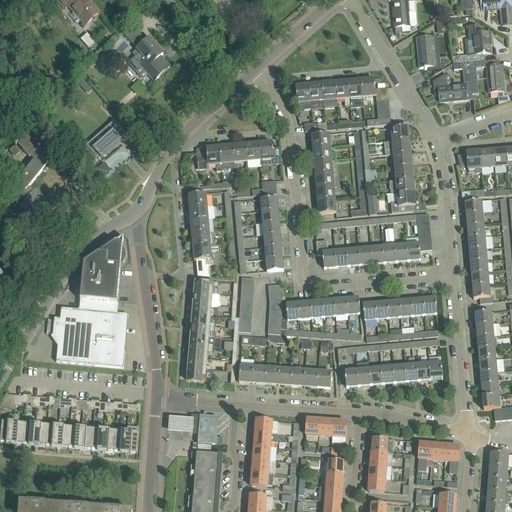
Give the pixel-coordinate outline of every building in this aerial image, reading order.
[(85,26),(92,20),(99,13),(87,0),(57,0),(64,7),(65,8),(67,6),(85,26)] [(201,0),(219,22),(238,7),(232,0),(201,0)] [(397,0),(397,2),(392,2),(395,28),(402,28),(402,33),(410,33),(409,27),(410,27),(410,26),(416,25),(415,13),(409,14),(407,1),(410,1),(410,2),(414,2),(414,3),(425,2),(423,0),(397,0)] [(472,10),(470,0),(463,0),(464,11),(472,10)] [(511,9),(511,0),(483,0),(484,7),(500,5),(502,26),(511,25),(511,9)] [(478,27),(468,28),(470,40),(465,41),(467,56),(453,57),(453,65),(469,63),(478,62),(477,56),(482,55),(483,56),(485,56),(485,55),(490,54),(489,41),(490,41),(489,33),(479,34),(478,27)] [(134,46),(143,37),(134,28),(125,37),(134,46)] [(87,48),(94,43),(87,33),(80,38),(87,48)] [(426,38),(416,39),(419,69),(424,68),(424,70),(427,69),(427,68),(429,68),(429,70),(440,69),(439,57),(435,58),(433,38),(426,38)] [(136,58),(131,63),(137,69),(140,66),(154,81),(169,67),(160,57),(163,54),(149,39),(132,53),(136,58)] [(482,62),(478,62),(469,63),(470,70),(471,83),(477,82),(476,69),(482,69),(482,62)] [(489,94),(504,92),(501,66),(486,68),(489,94)] [(467,101),(465,85),(452,86),(451,75),(445,76),(433,83),(435,96),(439,95),(439,104),(467,101)] [(376,96),(375,90),(374,80),(361,81),(362,98),(376,97),(376,96)] [(350,107),(363,106),(362,98),(361,81),(348,82),(350,99),(350,106),(350,107)] [(350,99),(348,82),(335,83),(336,100),(345,100),(346,106),(350,106),(350,99)] [(323,101),(336,100),(335,83),(322,84),(323,101)] [(323,102),(323,101),(322,84),(309,86),(311,111),(324,109),(323,102)] [(306,111),(311,111),(309,86),(295,87),(297,104),(305,103),(306,111)] [(339,125),(333,126),(332,115),(325,115),(326,126),(326,131),(339,130),(339,125)] [(367,128),(391,126),(390,119),(378,121),(367,122),(367,128)] [(103,139),(88,153),(95,161),(104,153),(106,155),(119,143),(118,141),(126,134),(114,121),(99,134),(103,139)] [(392,142),(409,141),(408,128),(391,129),(392,142)] [(313,150),(330,148),(329,135),(312,137),(313,150)] [(51,159),(45,155),(42,152),(40,154),(37,151),(38,150),(26,136),(9,151),(14,157),(23,150),(29,158),(30,157),(34,162),(18,181),(16,179),(9,187),(25,200),(19,209),(41,226),(56,208),(34,190),(33,191),(29,187),(42,170),(44,172),(47,168),(45,166),(51,159)] [(394,155),(410,154),(409,141),(392,142),(385,143),(386,156),(394,155)] [(272,143),(258,144),(260,161),(267,160),(267,166),(273,166),(282,165),(280,148),(272,149),(272,143)] [(258,144),(246,145),(247,162),(260,161),(258,144)] [(220,148),(222,165),(234,163),(233,146),(228,147),(228,145),(220,146),(220,148)] [(246,145),(233,146),(234,163),(247,162),(246,145)] [(202,158),(197,158),(198,170),(203,170),(206,170),(206,166),(216,165),(217,173),(222,173),(222,165),(220,148),(215,148),(215,147),(206,147),(206,149),(207,157),(202,158)] [(330,148),(313,150),(314,163),(331,161),(330,148)] [(494,168),(507,166),(506,150),(493,151),(494,168)] [(481,169),(494,168),(493,151),(480,152),(481,169)] [(482,173),(481,169),(480,152),(466,153),(467,156),(458,157),(460,166),(467,166),(468,170),(475,169),(475,174),(482,173)] [(395,169),(412,167),(410,154),(394,155),(395,169)] [(79,175),(62,157),(55,164),(71,182),(79,175)] [(335,200),(332,174),(331,161),(314,163),(318,202),(335,200)] [(396,181),(413,180),(412,167),(395,169),(396,181)] [(397,195),(414,193),(413,180),(396,181),(389,182),(391,195),(397,195)] [(262,191),(276,190),(275,183),(262,184),(262,191)] [(391,215),(414,213),(413,207),(415,207),(414,193),(397,195),(398,202),(390,203),(391,215)] [(190,210),(207,208),(206,195),(188,196),(190,210)] [(379,210),(374,210),(373,197),(368,198),(370,216),(379,215),(379,210)] [(366,217),(365,211),(364,198),(359,199),(360,211),(351,212),(352,218),(366,217)] [(261,213),(278,212),(277,199),(260,201),(261,213)] [(335,200),(318,202),(319,215),(336,214),(335,200)] [(501,213),(506,212),(505,200),(487,202),(487,206),(501,205),(501,213)] [(466,216),(482,215),(481,202),(465,204),(466,216)] [(191,223),(208,221),(207,208),(190,210),(191,223)] [(263,225),(279,224),(278,212),(261,213),(263,225)] [(467,228),(484,226),(482,215),(466,216),(467,228)] [(192,235),(215,233),(214,221),(208,221),(191,223),(192,235)] [(335,229),(345,228),(344,223),(332,224),(333,234),(335,234),(335,229)] [(264,237),(280,235),(279,224),(263,225),(264,237)] [(328,234),(333,234),(332,224),(320,225),(320,230),(327,229),(328,234)] [(468,240),(485,238),(484,226),(467,228),(468,240)] [(193,248),(216,246),(215,233),(192,235),(193,248)] [(265,249),(281,247),(280,235),(264,237),(265,249)] [(469,252),(486,250),(485,238),(468,240),(469,252)] [(120,270),(119,268),(121,267),(123,265),(124,263),(125,261),(126,259),(126,256),(126,254),(125,251),(124,249),(123,247),(121,246),(119,244),(117,243),(115,243),(112,242),(110,243),(108,243),(105,244),(103,246),(102,247),(100,249),(99,251),(99,254),(98,255),(103,255),(97,312),(117,314),(116,312),(116,304),(117,304),(120,270)] [(335,252),(327,253),(326,242),(316,243),(317,256),(323,256),(324,270),(336,269),(335,252)] [(419,253),(419,247),(419,245),(406,246),(408,262),(420,261),(419,253)] [(212,260),(211,252),(218,251),(218,246),(216,246),(193,248),(194,262),(203,261),(203,266),(212,265),(212,260)] [(396,263),(408,262),(406,246),(394,247),(396,263)] [(266,261),(282,259),(281,247),(265,249),(266,261)] [(384,264),(396,263),(394,247),(382,248),(384,264)] [(372,266),(384,264),(382,248),(371,249),(372,266)] [(360,267),(372,266),(371,249),(359,250),(360,267)] [(348,268),(360,267),(359,250),(347,251),(348,268)] [(470,264),(487,262),(486,250),(469,252),(470,264)] [(336,269),(348,268),(347,251),(335,252),(336,269)] [(103,255),(98,255),(96,255),(96,256),(83,265),(79,309),(78,311),(97,312),(103,255)] [(266,261),(267,273),(283,272),(282,259),(266,261)] [(471,275),(488,274),(487,262),(470,264),(471,275)] [(0,288),(0,289),(8,282),(0,271),(0,288)] [(472,287),(489,286),(488,274),(471,275),(472,287)] [(213,283),(204,282),(194,281),(193,294),(212,296),(212,295),(213,287),(217,288),(218,283),(213,283)] [(492,298),(490,298),(489,286),(472,287),(473,300),(479,299),(480,305),(493,304),(492,298)] [(217,296),(212,295),(212,296),(193,294),(192,305),(216,307),(216,303),(217,296)] [(346,300),(347,316),(360,315),(358,299),(346,300)] [(424,316),(436,315),(437,315),(435,299),(423,300),(424,316)] [(335,318),(347,316),(346,300),(334,301),(335,318)] [(412,318),(424,316),(423,300),(411,301),(412,318)] [(323,319),(335,318),(334,301),(322,302),(323,319)] [(401,319),(412,318),(411,301),(399,302),(401,319)] [(312,320),(323,319),(322,302),(310,303),(312,320)] [(389,320),(401,319),(399,302),(387,303),(389,320)] [(300,321),(312,320),(310,303),(298,304),(300,321)] [(377,321),(389,320),(387,303),(375,304),(377,321)] [(287,322),(300,321),(298,304),(286,305),(287,322)] [(364,322),(377,321),(375,304),(363,305),(364,322)] [(216,311),(216,307),(192,305),(191,316),(210,317),(211,310),(216,311)] [(97,312),(78,311),(61,309),(60,320),(54,319),(52,336),(51,337),(58,347),(56,363),(92,366),(97,312)] [(128,315),(117,314),(97,312),(92,366),(123,369),(128,315)] [(492,325),(492,323),(491,313),(475,315),(476,327),(492,325)] [(210,324),(210,317),(191,316),(190,326),(214,328),(214,324),(210,324)] [(494,338),(493,337),(500,336),(499,324),(492,325),(476,327),(477,339),(494,338)] [(214,332),(214,328),(190,326),(189,337),(214,339),(215,332),(214,332)] [(325,335),(320,335),(319,329),(313,329),(313,334),(312,339),(325,340),(325,335)] [(281,337),(280,336),(268,336),(267,340),(275,344),(281,344),(281,337)] [(215,339),(214,339),(189,337),(188,348),(212,350),(213,346),(215,346),(215,339)] [(478,351),(495,349),(494,338),(477,339),(478,351)] [(267,340),(255,339),(255,346),(266,348),(267,340)] [(322,352),(332,352),(333,345),(323,344),(322,352)] [(416,359),(415,348),(415,344),(403,345),(403,350),(408,349),(409,351),(412,351),(413,359),(416,359)] [(212,354),(212,350),(188,348),(188,359),(207,360),(207,354),(212,354)] [(346,355),(356,354),(355,349),(338,351),(339,364),(347,364),(346,355)] [(479,363),(496,361),(495,349),(478,351),(479,363)] [(430,381),(429,364),(429,358),(416,359),(417,365),(418,382),(430,381)] [(206,367),(207,360),(188,359),(187,369),(211,371),(211,367),(206,367)] [(253,367),(252,367),(253,361),(240,360),(239,383),(252,384),(253,367)] [(480,375),(497,373),(496,361),(479,363),(480,375)] [(235,373),(236,362),(232,362),(231,365),(227,365),(226,372),(231,373),(235,373)] [(429,364),(430,381),(442,380),(441,363),(429,364)] [(406,383),(418,382),(417,365),(405,366),(406,383)] [(394,384),(406,383),(405,366),(393,368),(394,384)] [(265,385),(266,368),(253,367),(252,384),(265,385)] [(278,386),(279,369),(266,368),(265,385),(278,386)] [(382,385),(394,384),(393,368),(381,369),(382,385)] [(210,375),(211,371),(187,369),(186,380),(205,382),(206,375),(210,375)] [(291,387),(292,370),(279,369),(278,386),(291,387)] [(370,386),(382,385),(381,369),(369,370),(370,386)] [(304,388),(305,371),(292,370),(291,387),(304,388)] [(358,387),(370,386),(369,370),(357,371),(358,387)] [(317,389),(318,372),(305,371),(304,388),(317,389)] [(346,389),(358,387),(357,371),(345,372),(346,389)] [(318,372),(317,389),(330,389),(331,372),(318,372)] [(481,387),(498,385),(497,373),(480,375),(481,387)] [(482,399),(499,397),(498,385),(481,387),(482,399)] [(8,396),(8,394),(6,394),(1,403),(7,404),(7,409),(14,410),(15,406),(15,396),(8,396)] [(26,404),(27,396),(23,395),(23,397),(15,396),(15,406),(22,406),(22,404),(26,404)] [(31,397),(31,396),(27,396),(26,404),(30,404),(30,407),(37,408),(38,398),(31,397)] [(49,406),(49,397),(45,397),(45,399),(38,398),(37,408),(44,408),(45,405),(49,406)] [(53,399),(54,398),(49,397),(49,406),(53,406),(53,409),(60,409),(61,400),(53,399)] [(500,410),(499,397),(482,399),(483,411),(494,410),(500,410)] [(72,408),(72,399),(68,399),(68,401),(61,400),(60,409),(67,410),(67,407),(72,408)] [(76,401),(76,400),(72,399),(72,408),(76,408),(75,410),(83,411),(83,402),(76,401)] [(94,409),(95,401),(91,401),(91,403),(83,402),(83,411),(90,412),(90,409),(94,409)] [(99,403),(99,401),(95,401),(94,409),(98,410),(98,412),(105,413),(106,403),(99,403)] [(117,411),(118,403),(114,403),(113,404),(106,403),(105,413),(113,413),(113,411),(117,411)] [(122,405),(122,403),(118,403),(117,411),(121,412),(121,415),(128,415),(129,406),(122,405)] [(136,413),(140,413),(141,405),(136,404),(136,406),(129,406),(128,415),(135,416),(136,413)] [(168,429),(192,431),(193,415),(169,414),(168,429)] [(0,438),(0,442),(11,444),(14,416),(9,415),(8,423),(1,422),(0,438)] [(19,418),(18,417),(14,416),(11,444),(23,445),(24,424),(22,424),(21,421),(19,418)] [(197,450),(210,451),(211,451),(211,446),(216,446),(216,445),(222,446),(222,438),(216,437),(218,418),(200,417),(199,418),(191,417),(190,432),(198,433),(197,450)] [(256,421),(255,434),(271,435),(271,432),(272,422),(256,421)] [(319,437),(320,422),(307,421),(305,436),(319,437)] [(332,438),(333,422),(320,422),(319,437),(332,438)] [(346,439),(347,423),(333,422),(332,438),(346,439)] [(23,445),(34,446),(36,425),(24,424),(23,445)] [(34,446),(45,447),(47,426),(36,425),(34,446)] [(45,447),(57,448),(59,427),(47,426),(45,447)] [(57,448),(68,448),(70,428),(59,427),(57,448)] [(68,448),(80,449),(81,429),(70,428),(68,448)] [(80,449),(91,450),(93,430),(81,429),(80,449)] [(91,450),(102,451),(104,431),(93,430),(91,450)] [(114,452),(114,447),(115,432),(104,431),(102,451),(114,452)] [(114,452),(125,453),(127,432),(115,432),(114,447),(114,452)] [(125,453),(137,454),(138,433),(127,432),(125,453)] [(255,434),(254,448),(269,449),(269,448),(270,443),(277,443),(278,443),(278,436),(277,436),(271,435),(255,434)] [(372,440),(371,452),(393,454),(394,442),(388,441),(372,440)] [(431,462),(433,446),(419,445),(417,471),(426,472),(427,461),(431,462)] [(445,463),(446,447),(433,446),(431,462),(445,463)] [(448,475),(457,475),(459,448),(446,447),(445,463),(449,463),(448,475)] [(254,448),(253,461),(268,462),(269,449),(254,448)] [(331,456),(344,457),(345,450),(331,449),(331,456)] [(371,453),(370,466),(386,467),(392,468),(393,454),(371,452),(371,453)] [(195,471),(218,473),(219,462),(222,462),(222,456),(221,456),(208,455),(191,453),(191,460),(196,460),(195,471)] [(507,468),(508,456),(491,454),(490,467),(507,468)] [(252,474),(267,475),(273,475),(274,475),(276,463),(275,463),(268,462),(253,461),(252,474)] [(344,463),(334,462),(328,462),(327,476),(343,477),(344,463)] [(370,466),(369,480),(385,481),(386,467),(370,466)] [(506,481),(507,468),(490,467),(489,479),(506,481)] [(217,489),(218,473),(195,471),(194,487),(217,489)] [(252,474),(251,487),(261,488),(266,489),(266,487),(272,487),(273,475),(267,475),(252,474)] [(342,490),(343,477),(327,476),(326,488),(342,490)] [(505,493),(506,481),(489,479),(488,492),(505,493)] [(369,480),(368,493),(378,494),(384,494),(385,481),(369,480)] [(216,506),(217,489),(194,487),(193,504),(216,506)] [(341,503),(342,490),(326,488),(325,502),(341,503)] [(504,506),(505,493),(488,492),(487,504),(504,506)] [(265,498),(260,497),(250,496),(249,510),(264,510),(265,498)] [(439,509),(455,511),(456,497),(446,496),(443,496),(440,496),(439,509)] [(339,511),(341,503),(325,502),(324,511),(339,511)] [(119,511),(118,511),(119,510),(113,510),(113,511),(81,509),(81,507),(76,507),(76,508),(39,505),(39,504),(33,503),(33,505),(19,504),(18,511),(119,511)]
